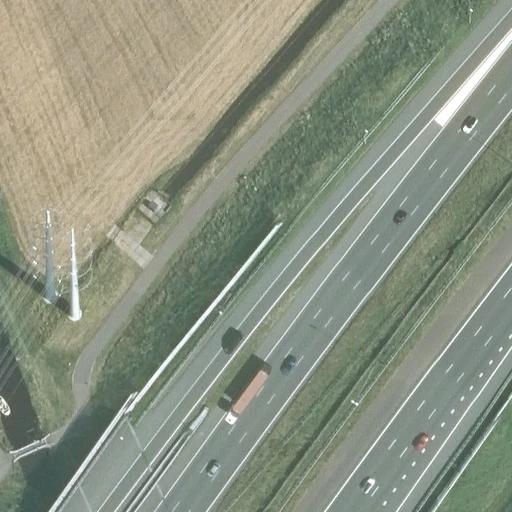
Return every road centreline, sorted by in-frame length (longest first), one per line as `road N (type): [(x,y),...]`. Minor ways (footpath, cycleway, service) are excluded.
road 1 (motorway): [(511,36),(405,140),(109,511)]
road 2 (motorway): [(511,79),(184,511)]
road 3 (motorway): [(351,511),(511,298)]
